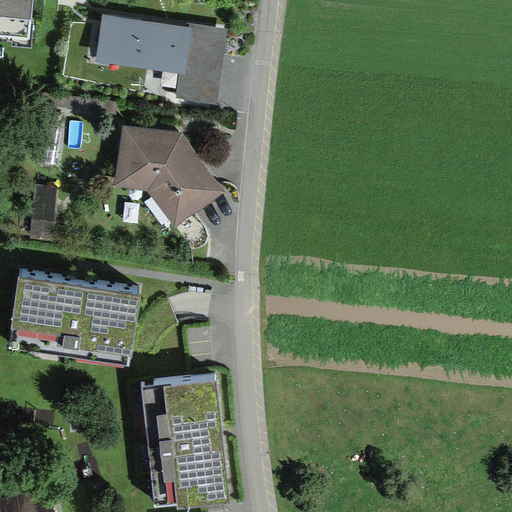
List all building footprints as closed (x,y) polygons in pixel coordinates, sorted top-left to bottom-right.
[(0,0),(0,26),(29,29),(32,0),(0,0)] [(226,31),(102,14),(95,63),(177,75),(173,99),(216,105),(226,31)] [(181,134),(124,124),(114,185),(147,190),(175,228),(224,191),(181,134)] [(57,185),(36,183),(31,237),(52,239),(57,185)] [(20,270),(10,340),(131,357),(141,288),(20,270)] [(156,502),(228,494),(216,374),(144,381),(156,502)] [(54,511),(47,487),(0,499),(0,511),(54,511)]
